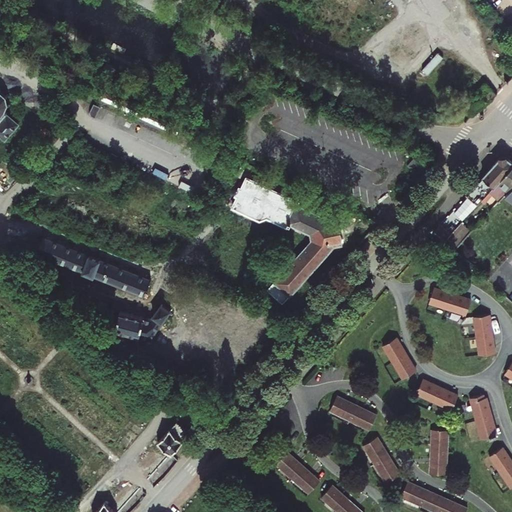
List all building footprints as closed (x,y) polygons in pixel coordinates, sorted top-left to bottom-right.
[(428,73),(442,55),(436,51),(423,69),(428,73)] [(108,65),(104,71),(113,75),(116,69),(108,65)] [(477,95),(487,104),(492,100),(497,95),(486,85),(477,95)] [(0,134),(6,140),(20,124),(5,111),(8,105),(11,105),(11,103),(9,103),(7,96),(10,95),(9,93),(6,95),(1,91),(2,88),(1,87),(0,89),(0,134)] [(469,107),(473,114),(483,106),(479,100),(469,107)] [(487,195),(511,167),(511,162),(507,158),(499,159),(466,196),(473,203),(483,192),(487,195)] [(502,198),(511,186),(511,167),(487,195),(483,199),(486,202),(493,195),(495,197),(498,194),(502,198)] [(288,229),(290,224),(310,234),(312,241),(268,290),(283,303),(291,294),(299,301),(318,281),(310,273),(334,246),(342,244),(337,218),(329,220),(299,205),(300,202),(247,176),(241,188),(239,187),(235,196),(237,197),(232,208),(260,222),(267,219),(288,229)] [(457,247),(471,232),(462,223),(452,234),(448,239),(457,247)] [(433,233),(444,243),(448,239),(452,234),(441,225),(433,233)] [(145,295),(151,280),(44,237),(37,253),(145,295)] [(429,302),(448,308),(466,314),(471,299),(434,287),(429,302)] [(158,300),(145,318),(120,311),(115,330),(152,339),(155,331),(171,309),(158,300)] [(495,352),(492,333),(490,314),(474,316),(477,335),(479,354),(495,352)] [(416,370),(406,353),(396,337),(383,345),(403,378),(416,370)] [(458,395),(441,387),(423,379),(417,393),(452,409),(458,395)] [(370,429),(376,415),(357,405),(337,395),(330,409),(350,419),(370,429)] [(484,398),(471,401),(477,420),(482,439),(497,434),(486,397),(484,398)] [(194,429),(200,422),(192,415),(185,422),(194,429)] [(171,455),(191,433),(178,421),(158,443),(171,455)] [(432,429),(431,452),(430,473),(446,474),(448,430),(432,429)] [(363,445),(375,463),(386,482),(400,474),(377,436),(363,445)] [(490,455),(500,471),(511,488),(511,487),(511,460),(503,447),(490,455)] [(309,492),(320,481),(303,466),(286,451),(276,463),(309,492)] [(465,511),(468,508),(448,500),(427,490),(407,481),(401,495),(437,511),(465,511)] [(339,511),(363,511),(348,499),(332,485),(322,497),(339,511)] [(116,511),(106,502),(97,511),(116,511)]
